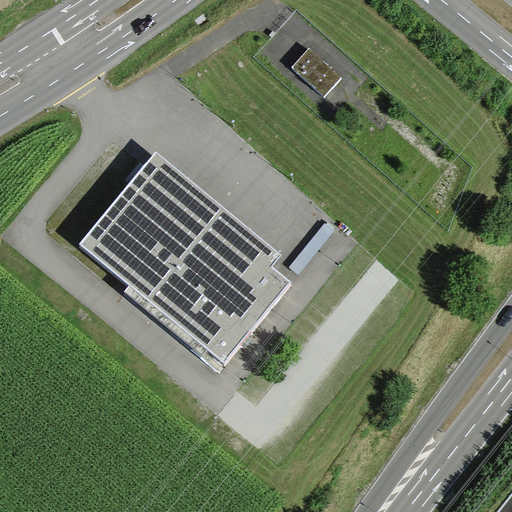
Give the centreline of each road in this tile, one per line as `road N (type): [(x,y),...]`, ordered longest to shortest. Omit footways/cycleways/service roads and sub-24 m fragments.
road 1 (primary): [(511,313),(367,511)]
road 2 (secondary): [(0,115),(174,1)]
road 3 (primary): [(418,511),(511,393)]
